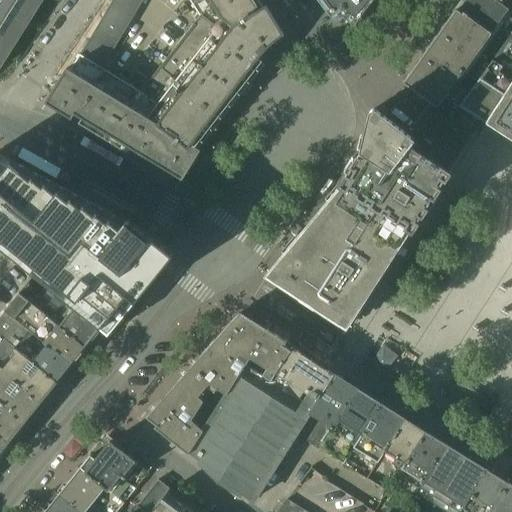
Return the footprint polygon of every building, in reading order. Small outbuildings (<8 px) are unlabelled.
[(0,0),(0,67),(41,0),(0,0)] [(192,0),(201,15),(229,36),(261,8),(264,6),(259,0),(192,0)] [(325,0),(335,13),(345,7),(355,15),(367,0),(325,0)] [(462,104),(484,73),(511,34),(511,28),(504,24),(511,13),(511,11),(496,0),(462,0),(439,33),(409,77),(421,85),(418,89),(438,106),(447,94),(462,104)] [(511,0),(496,0),(511,11),(511,0)] [(279,39),(261,8),(229,36),(201,15),(143,90),(103,67),(132,18),(112,6),(82,55),(81,54),(71,70),(68,68),(47,103),(73,119),(76,114),(107,133),(182,179),(200,150),(219,121),(254,64),(279,39)] [(511,34),(484,73),(462,104),(467,107),(462,114),(483,129),(488,121),(511,82),(511,34)] [(511,82),(488,121),(511,136),(511,82)] [(346,326),(362,336),(380,309),(472,173),(373,109),(363,151),(345,185),(269,276),(346,326)] [(0,153),(0,245),(101,327),(166,249),(128,218),(126,221),(0,153)] [(34,303),(86,347),(101,328),(48,285),(34,303)] [(73,363),(86,347),(34,303),(21,292),(7,310),(73,363)] [(59,380),(73,363),(7,310),(0,317),(0,333),(11,343),(19,349),(59,380)] [(156,427),(189,453),(191,450),(204,461),(202,463),(241,493),(242,490),(254,500),(298,435),(336,374),(240,312),(150,418),(158,424),(156,427)] [(0,399),(26,422),(42,402),(2,370),(7,363),(0,357),(0,349),(4,344),(0,340),(0,399)] [(59,380),(19,349),(7,363),(2,370),(42,402),(59,380)] [(336,374),(298,435),(320,449),(359,388),(336,374)] [(359,388),(320,449),(345,464),(384,403),(359,388)] [(0,399),(0,433),(9,442),(26,422),(0,399)] [(384,403),(345,464),(368,479),(407,417),(384,403)] [(407,417),(368,479),(389,493),(401,475),(427,430),(407,417)] [(427,430),(401,475),(419,488),(447,443),(427,430)] [(0,453),(9,442),(0,433),(0,453)] [(96,452),(84,467),(127,502),(150,472),(111,441),(100,455),(96,452)] [(419,488),(413,498),(435,511),(461,511),(488,468),(447,443),(419,488)] [(84,467),(62,494),(84,511),(118,511),(127,502),(84,467)] [(488,468),(461,511),(488,511),(509,481),(503,477),(488,468)] [(194,511),(167,491),(170,488),(159,479),(137,505),(145,511),(194,511)] [(488,511),(511,511),(511,482),(509,481),(488,511)] [(50,511),(84,511),(62,494),(49,511),(50,511)] [(277,511),(308,511),(287,499),(277,511)]
